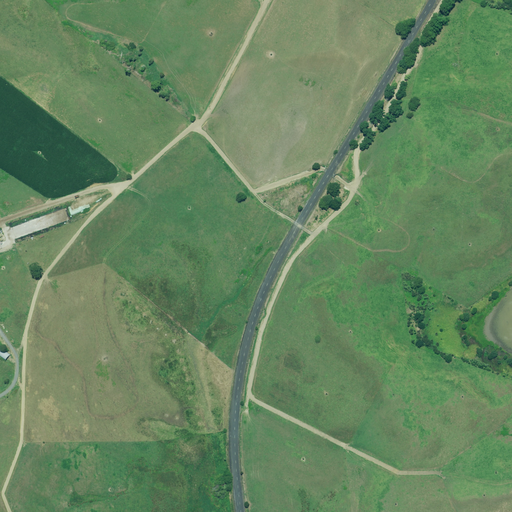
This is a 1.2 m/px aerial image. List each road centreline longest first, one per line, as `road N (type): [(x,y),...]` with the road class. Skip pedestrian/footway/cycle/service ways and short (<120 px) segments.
road 1 (tertiary): [(241,511),(235,411),(258,306),(432,0)]
road 2 (track): [(192,127),(256,192),(320,168),(352,191),(290,261),(270,309)]
